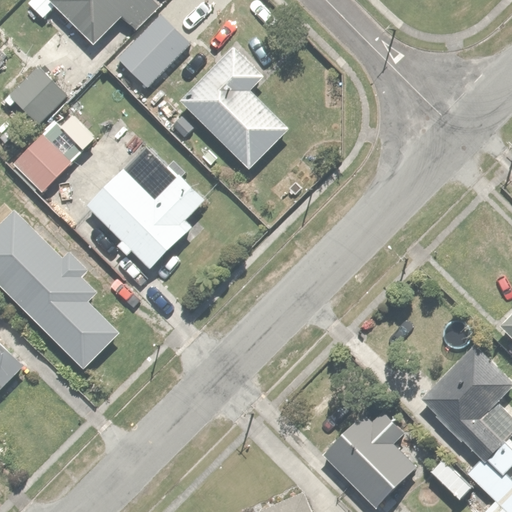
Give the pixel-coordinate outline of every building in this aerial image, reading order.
[(59,0),(97,37),(121,12),(133,23),(155,0),(59,0)] [(165,7),(120,55),(147,81),(192,33),(165,7)] [(233,38),(182,94),(251,157),(285,119),(251,88),(268,70),(233,38)] [(39,61),(10,91),(38,117),(66,87),(39,61)] [(51,123),(20,159),(44,181),(76,144),(51,123)] [(168,238),(107,178),(87,198),(149,258),(168,238)] [(67,252),(20,206),(0,224),(0,278),(86,364),(129,320),(98,289),(110,277),(76,243),(67,252)] [(511,305),(500,319),(511,329),(511,305)] [(0,383),(26,357),(0,331),(0,383)] [(511,461),(511,437),(507,433),(511,427),(511,406),(501,397),(511,385),(511,376),(474,341),(424,393),(487,453),(489,450),(507,467),(511,461)] [(366,408),(324,452),(380,505),(422,461),(399,439),(411,427),(387,404),(375,417),(366,408)] [(499,472),(484,455),(470,467),(494,495),(483,505),(489,511),(511,511),(511,475),(505,467),(499,472)] [(319,511),(310,489),(253,511),(319,511)]
